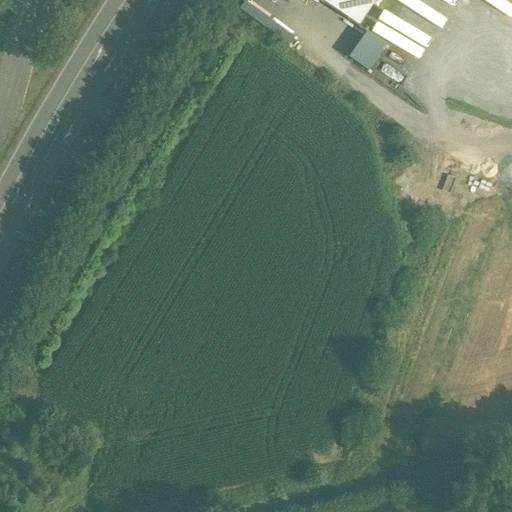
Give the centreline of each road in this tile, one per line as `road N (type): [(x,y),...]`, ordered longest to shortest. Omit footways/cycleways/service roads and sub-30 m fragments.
road 1 (primary): [(0,228),(131,0)]
road 2 (unknown): [(357,0),(287,18),(202,16)]
road 3 (residential): [(0,117),(33,0)]
